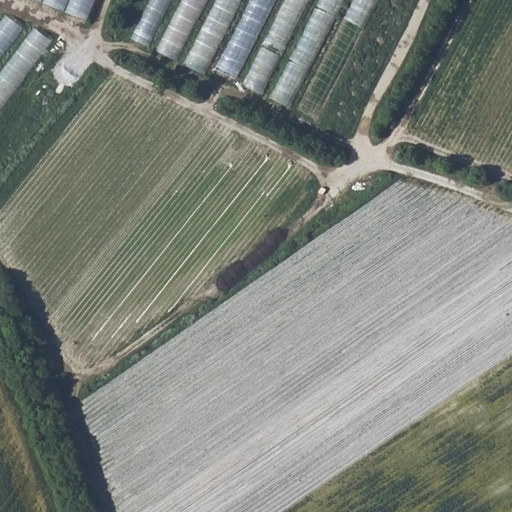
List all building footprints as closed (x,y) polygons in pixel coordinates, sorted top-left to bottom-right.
[(40,0),(99,19),(105,0),(40,0)] [(183,0),(160,50),(181,60),(209,0),(183,0)] [(217,0),(187,64),(207,73),(241,0),(217,0)] [(3,11),(0,15),(0,56),(22,24),(3,11)] [(0,110),(50,36),(31,24),(0,69),(0,110)]
